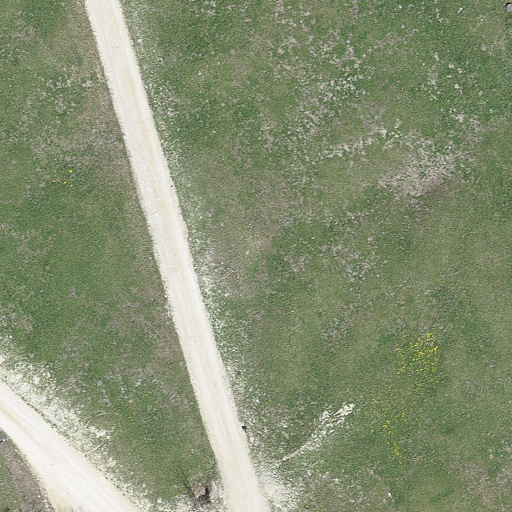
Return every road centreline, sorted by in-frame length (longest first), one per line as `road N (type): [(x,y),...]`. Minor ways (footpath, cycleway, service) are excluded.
road 1 (track): [(248,511),(103,0)]
road 2 (unclassified): [(0,404),(114,511)]
